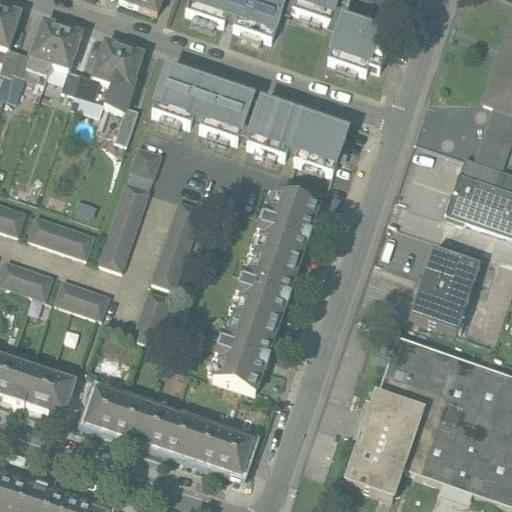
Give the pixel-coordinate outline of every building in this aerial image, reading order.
[(141,0),(120,0),(118,8),(137,14),(141,0)] [(141,0),(137,14),(157,21),(164,0),(141,0)] [(191,0),(185,20),(223,33),(225,26),(234,29),(232,36),(270,49),(279,23),(284,7),(263,0),(191,0)] [(286,0),(284,7),(279,23),(289,27),(292,18),(291,18),(297,0),(286,0)] [(297,0),(291,18),(292,18),(328,30),(329,31),(335,12),(345,15),(346,15),(351,0),(297,0)] [(335,12),(329,31),(328,30),(325,39),(335,42),(341,26),(345,15),(335,12)] [(18,20),(0,14),(0,54),(7,57),(10,47),(9,46),(18,20)] [(511,24),(503,52),(505,53),(486,109),(493,111),(511,117),(511,24)] [(379,39),(341,26),(335,42),(327,68),(365,81),(367,74),(378,78),(385,58),(374,54),(379,39)] [(62,35),(42,28),(33,54),(32,54),(29,63),(28,64),(30,65),(25,79),(37,83),(39,89),(43,91),(49,71),(62,35)] [(62,35),(49,71),(69,78),(72,68),(71,67),(80,41),(62,35)] [(123,55),(104,49),(95,75),(94,75),(91,85),(100,88),(111,92),(123,55)] [(142,62),(123,55),(111,92),(104,113),(122,119),(124,120),(126,113),(134,88),(133,88),(142,62)] [(29,63),(19,60),(12,80),(23,84),(25,79),(30,65),(28,64),(29,63)] [(69,78),(62,98),(73,102),(80,81),(69,78)] [(250,106),(212,94),(211,97),(202,94),(203,90),(165,78),(150,121),(188,133),(191,125),(201,128),(198,136),(236,149),(237,145),(247,149),(246,152),(284,165),(286,157),(296,160),(293,168),(331,180),(336,165),(340,167),(344,154),(340,153),(345,139),(307,126),(306,129),(296,126),(298,122),(260,110),(258,113),(249,110),(250,106)] [(37,83),(25,79),(23,84),(39,89),(37,83)] [(91,85),(80,81),(73,102),(93,109),(100,88),(91,85)] [(511,117),(493,111),(484,136),(499,141),(511,142),(511,117)] [(122,119),(113,146),(125,150),(136,116),(126,113),(124,120),(122,119)] [(499,141),(484,136),(474,167),(493,173),(500,175),(511,142),(499,141)] [(160,160),(137,152),(129,177),(150,184),(152,184),(160,160)] [(511,179),(500,175),(493,173),(474,167),(464,163),(457,182),(511,201),(511,179)] [(150,184),(130,177),(126,189),(146,195),(150,184)] [(511,201),(457,182),(443,221),(511,245),(511,201)] [(125,188),(98,269),(121,277),(148,196),(146,195),(126,189),(125,188)] [(268,219),(263,217),(255,240),(260,241),(247,281),(242,279),(234,302),(239,303),(226,343),(221,341),(214,363),(219,365),(212,386),(254,400),(262,374),(265,375),(269,363),(266,363),(283,312),(286,313),(290,301),(287,300),(304,250),(307,251),(310,239),(308,238),(317,212),(275,198),(268,219)] [(178,206),(151,287),(174,295),(201,214),(178,206)] [(25,218),(0,209),(0,235),(17,241),(25,218)] [(93,241),(35,222),(27,245),(85,264),(93,241)] [(478,270),(432,254),(409,323),(455,339),(478,270)] [(52,282),(5,267),(0,280),(0,290),(44,305),(52,282)] [(108,301),(61,286),(54,309),(100,324),(108,301)] [(171,303),(148,296),(132,342),(155,350),(171,303)] [(511,511),(511,383),(396,344),(376,403),(374,403),(344,490),(391,506),(401,476),(505,511),(511,511)] [(73,390),(0,365),(0,402),(12,407),(11,410),(22,414),(24,410),(62,423),(73,390)] [(250,448),(96,396),(85,430),(239,481),(250,448)] [(84,511),(0,483),(0,511),(84,511)] [(347,511),(351,502),(341,498),(336,511),(347,511)]
